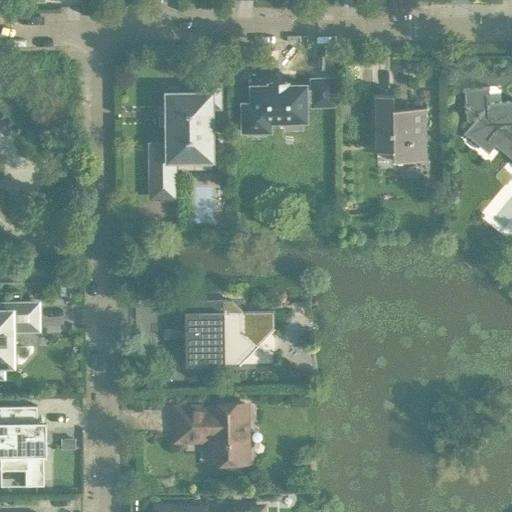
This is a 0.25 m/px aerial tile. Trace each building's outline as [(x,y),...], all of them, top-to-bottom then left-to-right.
[(334,78),(312,79),(312,89),(312,101),(312,106),(334,105),(334,78)] [(251,102),(242,102),(242,130),(248,130),(248,134),(265,134),(265,130),(270,130),(270,120),(285,120),(285,128),(302,128),(302,120),(307,120),(306,101),(312,101),(312,89),(306,89),(306,84),(287,84),(287,81),(270,82),(270,84),(251,84),(251,102)] [(150,181),(175,180),(175,160),(212,160),(211,107),(220,107),(219,84),(191,85),(191,93),(167,93),(167,144),(150,144),(150,181)] [(466,120),(471,124),(489,103),(490,103),(489,87),(464,89),(465,105),(468,105),(469,110),(465,110),(466,120)] [(393,108),(393,100),(393,94),(374,94),(374,96),(375,96),(375,150),(375,151),(392,151),(393,161),(427,161),(427,160),(426,160),(425,109),(426,109),(426,108),(393,108)] [(511,100),(490,103),(489,103),(471,124),(464,133),(465,134),(468,130),(488,147),(502,129),(508,129),(511,132),(511,100)] [(238,364),(274,328),(274,311),(244,312),(232,300),(173,301),(174,329),(186,329),(186,365),(238,364)] [(0,373),(2,371),(2,364),(12,364),(12,329),(38,329),(37,303),(0,303),(0,373)] [(208,406),(183,406),(184,431),(209,430),(209,462),(248,462),(247,403),(208,404),(208,406)] [(0,456),(1,456),(1,469),(26,469),(26,484),(26,485),(44,485),(44,455),(47,455),(47,421),(38,421),(37,405),(0,405),(0,456)]
